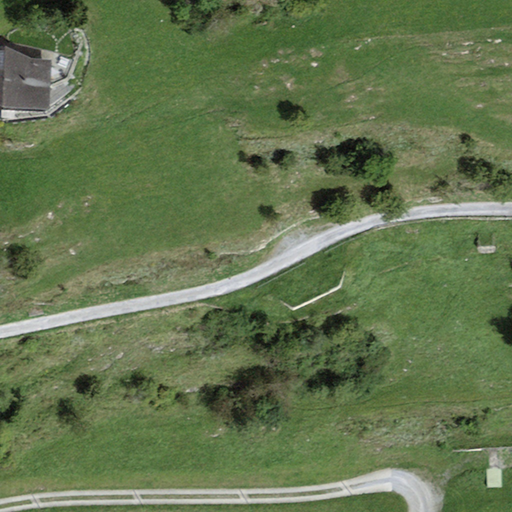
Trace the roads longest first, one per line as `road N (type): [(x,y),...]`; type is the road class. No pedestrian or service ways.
road 1 (track): [(0,333),(251,286),(370,222),(511,206)]
road 2 (track): [(422,511),(417,492),(395,483),(0,506)]
